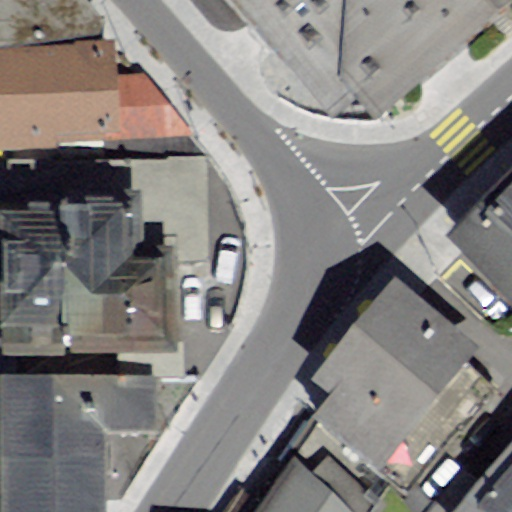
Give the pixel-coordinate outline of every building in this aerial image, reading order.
[(0,0),(0,50),(112,44),(80,0),(0,0)] [(375,114),(500,9),(491,0),(241,0),(334,109),(356,90),(375,114)] [(491,0),(500,9),(510,0),(491,0)] [(0,139),(61,136),(117,133),(182,129),(144,78),(114,79),(114,68),(112,44),(0,50),(0,139)] [(8,281),(9,348),(175,345),(174,287),(173,256),(205,255),(203,157),(19,160),(20,208),(7,208),(8,281)] [(511,181),(459,233),(511,286),(511,181)] [(342,390),(322,414),(376,459),(470,346),(395,285),(322,374),(342,390)] [(106,511),(107,430),(158,430),(158,375),(108,375),(8,374),(6,511),(106,511)] [(511,511),(511,453),(459,511),(511,511)] [(353,511),(295,465),(257,511),(353,511)]
